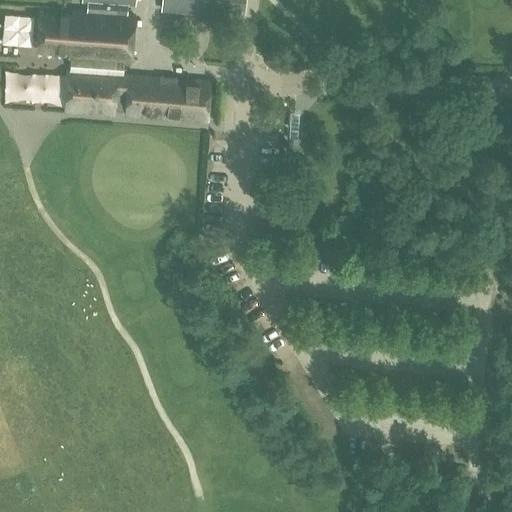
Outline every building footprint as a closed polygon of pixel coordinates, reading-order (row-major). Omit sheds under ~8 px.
[(125,113),(206,120),(209,80),(123,73),(124,61),(130,61),(134,13),(127,12),(127,3),(134,3),(134,0),(83,0),(88,0),(87,9),(74,8),(73,13),(40,10),(37,48),(70,50),(69,56),(70,56),(69,68),(68,68),(65,108),(113,112),(114,108),(126,109),(125,113)] [(161,0),(161,9),(245,16),(246,0),(161,0)] [(316,275),(314,257),(304,258),(307,277),(316,275)] [(391,324),(405,315),(396,301),(382,310),(391,324)] [(293,416),(306,408),(298,394),(285,402),(293,416)]
